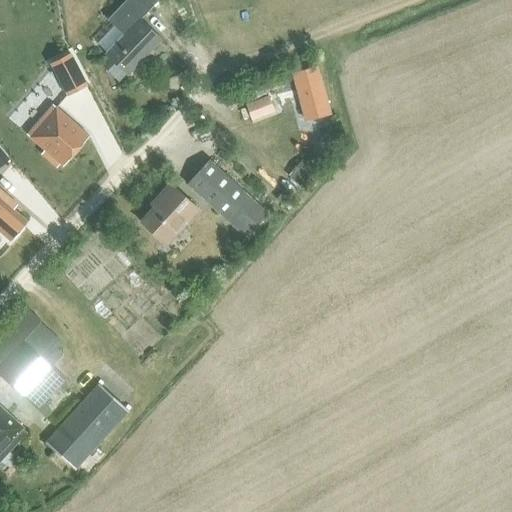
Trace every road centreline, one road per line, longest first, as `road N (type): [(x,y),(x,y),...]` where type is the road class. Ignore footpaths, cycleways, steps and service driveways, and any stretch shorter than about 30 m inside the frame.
road 1 (residential): [(0,307),(194,98)]
road 2 (track): [(402,0),(214,73),(194,98)]
